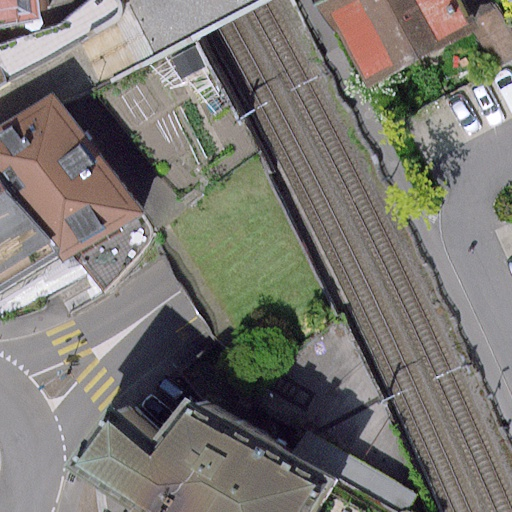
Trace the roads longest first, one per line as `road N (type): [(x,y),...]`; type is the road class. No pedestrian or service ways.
road 1 (tertiary): [(12,400),(192,291),(252,272),(378,257),(511,277)]
road 2 (residential): [(511,156),(495,165),(476,203),(475,252),(511,334)]
road 3 (tertiary): [(12,511),(31,474),(32,448),(12,400)]
